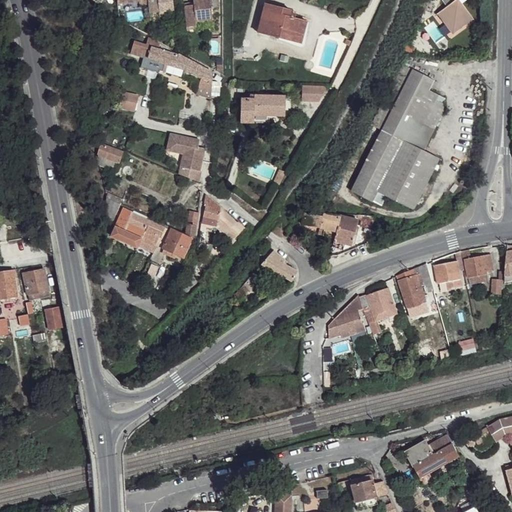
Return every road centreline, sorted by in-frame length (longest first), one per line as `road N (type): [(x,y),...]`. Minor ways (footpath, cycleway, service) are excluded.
road 1 (secondary): [(104,411),(21,0)]
road 2 (tertiary): [(316,288),(178,380),(104,411)]
road 3 (residential): [(365,442),(148,499)]
road 4 (residential): [(190,282),(162,312),(104,278),(54,262),(0,264)]
road 5 (residential): [(316,288),(294,253),(209,189),(207,162)]
road 6 (tertiary): [(474,228),(316,288)]
road 7 (residential): [(511,408),(365,442)]
